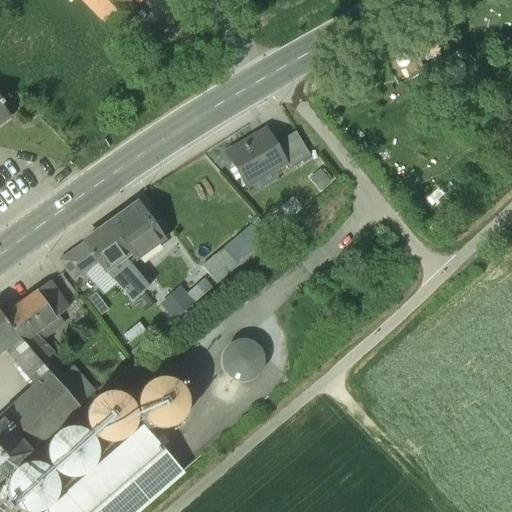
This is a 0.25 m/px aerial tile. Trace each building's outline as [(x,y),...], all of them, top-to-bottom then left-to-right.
[(134,8),(125,0),(80,0),(111,31),(134,8)] [(0,101),(0,125),(9,119),(0,106),(0,104),(1,104),(0,101)] [(309,158),(294,133),(273,146),(284,164),(283,164),(287,171),(309,158)] [(271,142),(255,138),(226,155),(245,187),(283,164),(284,164),(273,146),(271,142)] [(136,206),(108,225),(129,255),(133,260),(161,240),(136,206)] [(129,255),(108,225),(84,243),(98,263),(104,271),(132,302),(148,289),(123,259),(129,255)] [(84,243),(58,262),(72,281),(98,263),(84,243)] [(222,250),(200,267),(215,285),(237,267),(222,250)] [(202,282),(167,313),(174,321),(209,290),(202,282)] [(48,284),(2,318),(20,343),(21,344),(30,338),(67,310),(48,284)] [(0,315),(0,348),(7,344),(9,347),(8,354),(12,359),(12,362),(15,367),(18,367),(24,375),(26,374),(38,363),(31,356),(21,344),(20,343),(2,318),(0,315)] [(45,346),(30,338),(21,344),(31,356),(45,346)] [(260,367),(260,362),(260,357),(257,352),(254,347),(250,344),(245,342),(239,342),(234,342),(229,344),(225,348),(222,352),(220,357),(219,362),(220,368),(222,373),(225,377),(230,380),(235,382),(240,383),(245,382),(250,380),(254,377),(258,372),(260,367)] [(45,346),(31,356),(38,363),(39,365),(52,354),(45,346)] [(38,363),(26,374),(37,389),(50,378),(39,365),(38,363)] [(37,389),(0,423),(28,455),(78,409),(50,378),(37,389)] [(184,411),(185,405),(184,398),(182,392),(178,387),(172,383),(166,381),(160,380),(153,381),(147,384),(142,388),(138,393),(136,399),(135,405),(136,412),(139,418),(143,423),(148,427),(154,429),(160,430),(167,429),(173,427),(178,423),(182,417),(184,411)] [(134,426),(135,420),(134,413),(131,407),(127,402),(122,398),(116,396),(109,395),(103,396),(97,398),(92,402),(88,408),(86,414),(85,420),(86,427),(88,433),(92,438),(97,442),(104,444),(110,445),(116,444),(122,441),(127,437),(131,432),(134,426)] [(0,423),(0,422),(0,479),(28,455),(0,423)] [(141,430),(46,511),(136,511),(179,475),(141,430)] [(96,462),(97,456),(96,449),(93,443),(89,438),(84,434),(78,432),(71,431),(65,432),(59,434),(53,439),(49,444),(47,450),(46,456),(47,463),(50,469),(54,474),(59,478),(65,481),(72,481),(78,480),(84,478),(89,474),(93,468),(96,462)] [(54,495),(55,489),(54,482),(51,477),(47,472),(42,469),(36,467),(30,466),(23,468),(17,471),(12,475),(9,480),(6,486),(6,492),(7,499),(10,504),(14,509),(18,511),(40,511),(43,511),(48,506),(52,501),(54,495)]
